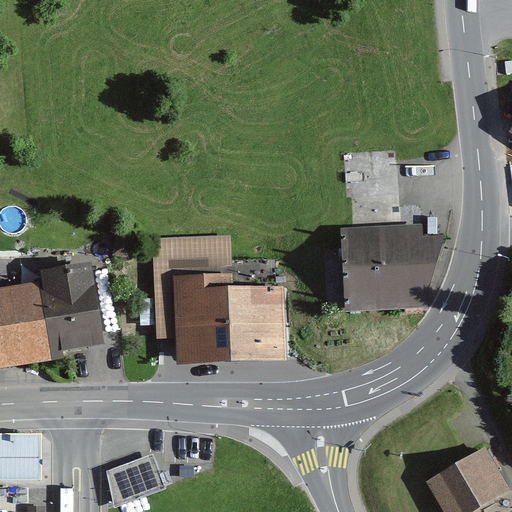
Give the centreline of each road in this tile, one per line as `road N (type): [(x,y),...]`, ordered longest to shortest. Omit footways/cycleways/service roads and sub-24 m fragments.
road 1 (tertiary): [(0,404),(312,403)]
road 2 (tertiary): [(312,403),(382,384),(440,343),(477,271),(484,231)]
road 3 (tertiary): [(484,231),(462,0)]
